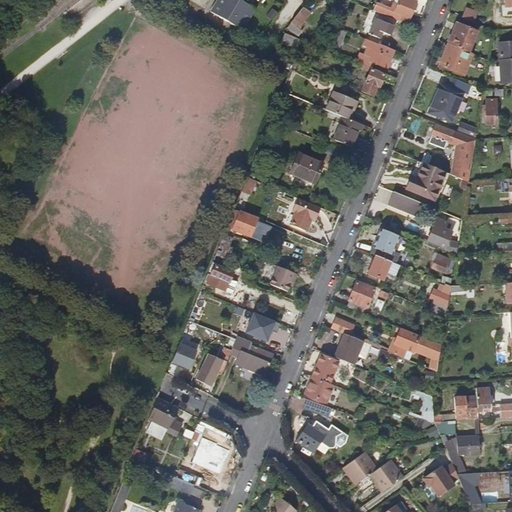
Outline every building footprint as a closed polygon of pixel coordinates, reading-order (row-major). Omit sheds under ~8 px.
[(245,2),(246,0),(224,0),(223,3),(219,1),(214,8),(243,30),(257,10),(245,2)] [(407,25),(416,2),(411,0),(399,0),(396,7),(391,5),(389,9),(381,6),(378,13),(407,25)] [(477,23),(481,12),(467,7),(463,17),(477,23)] [(299,28),(310,12),(303,8),(291,22),(299,28)] [(390,36),(394,26),(375,18),(368,34),(380,39),(382,33),(390,36)] [(470,52),(478,31),(457,23),(449,44),(470,52)] [(338,53),(346,33),(340,30),(332,51),(338,53)] [(299,49),(303,40),(286,33),(282,42),(299,49)] [(387,69),(394,50),(366,39),(364,46),(367,47),(364,55),(371,57),(369,62),(387,69)] [(511,42),(497,44),(499,84),(511,82),(511,42)] [(465,75),(473,54),(470,52),(449,44),(440,66),(465,75)] [(396,78),(384,73),(383,74),(371,70),(371,68),(361,64),(360,68),(370,72),(362,91),(372,95),(376,86),(379,87),(382,80),(393,85),(396,78)] [(452,124),(465,94),(467,95),(472,85),(458,80),(454,90),(441,84),(429,114),(452,124)] [(352,108),(355,100),(334,92),(326,111),(343,118),(349,121),(354,109),(352,108)] [(497,124),(497,99),(487,99),(486,113),(486,116),(486,124),(497,124)] [(351,148),(358,131),(361,132),(363,126),(349,121),(343,118),(333,140),(351,148)] [(476,139),(478,128),(461,122),(457,132),(476,139)] [(469,182),(476,140),(435,125),(432,135),(433,135),(429,142),(442,148),(445,141),(457,146),(452,175),(469,182)] [(315,183),(324,163),(300,153),(291,173),(315,183)] [(435,199),(446,172),(418,161),(406,187),(435,199)] [(250,195),(256,181),(247,178),(241,192),(250,195)] [(406,205),(409,198),(393,191),(390,199),(406,205)] [(315,221),(321,208),(297,198),(290,215),(294,217),(291,226),(305,232),(311,219),(315,221)] [(250,237),(258,218),(241,211),(240,213),(237,212),(235,216),(233,216),(228,228),(250,237)] [(446,241),(450,232),(444,230),(447,223),(437,219),(433,228),(428,241),(445,248),(448,242),(446,241)] [(253,237),(265,242),(269,230),(257,226),(253,237)] [(395,251),(401,237),(381,229),(372,254),(376,255),(391,262),(395,263),(399,253),(395,251)] [(233,248),(228,247),(232,237),(224,234),(216,254),(228,260),(233,248)] [(399,253),(405,239),(401,237),(395,251),(399,253)] [(511,251),(511,243),(498,244),(498,252),(511,251)] [(383,280),(391,262),(376,255),(368,274),(383,280)] [(446,273),(451,260),(438,255),(433,268),(446,273)] [(229,283),(233,273),(215,265),(207,284),(225,291),(229,283)] [(290,284),(291,281),(294,282),(297,274),(277,266),(269,284),(287,291),(290,284)] [(367,308),(375,290),(357,282),(349,301),(350,301),(348,306),(364,313),(366,307),(367,308)] [(232,294),(236,286),(229,283),(225,291),(232,294)] [(450,292),(451,286),(445,284),(445,286),(440,284),(438,291),(434,289),(430,299),(448,306),(450,292)] [(387,299),(389,294),(382,291),(380,296),(387,299)] [(204,323),(212,305),(207,303),(207,302),(203,300),(198,298),(189,319),(201,324),(202,322),(204,323)] [(276,332),(281,323),(253,311),(245,332),(268,342),(273,331),(276,332)] [(350,336),(355,325),(337,318),(333,329),(344,333),(350,336)] [(216,341),(219,334),(191,322),(185,334),(192,337),(195,331),(216,341)] [(437,371),(441,344),(399,327),(392,344),(393,344),(390,352),(400,356),(437,371)] [(353,364),(363,341),(350,336),(344,333),(334,357),(345,361),(353,364)] [(265,375),(273,354),(251,345),(252,343),(237,336),(236,339),(231,350),(230,354),(237,356),(234,363),(265,375)] [(190,369),(198,349),(179,342),(171,362),(190,369)] [(365,359),(371,344),(365,342),(359,356),(365,359)] [(210,386),(217,373),(221,375),(230,354),(231,350),(222,347),(219,353),(222,355),(220,359),(209,354),(197,379),(210,386)] [(400,356),(390,352),(382,349),(379,354),(398,361),(400,356)] [(336,374),(339,369),(336,368),(338,362),(322,355),(312,376),(329,383),(334,373),(336,374)] [(353,374),(356,366),(353,364),(345,361),(341,369),(353,374)] [(322,401),(329,384),(312,378),(306,394),(322,401)] [(478,411),(484,410),(483,406),(492,406),(492,405),(491,388),(477,389),(477,392),(477,397),(456,398),(455,398),(456,419),(478,418),(478,411)] [(434,422),(433,398),(424,394),(422,395),(421,413),(419,418),(432,423),(434,422)] [(173,419),(178,408),(157,397),(149,418),(169,428),(167,431),(177,436),(183,424),(173,419)] [(325,416),(328,408),(307,400),(304,409),(325,416)] [(511,417),(511,404),(501,405),(501,410),(502,418),(511,417)] [(424,429),(432,423),(419,418),(415,426),(424,429)] [(418,441),(437,427),(434,422),(432,423),(424,429),(414,436),(418,441)] [(349,437),(333,425),(329,430),(319,423),(315,428),(310,424),(298,440),(314,451),(321,442),(330,448),(338,446),(340,444),(343,446),(348,443),(349,437)] [(198,442),(202,433),(195,430),(191,439),(198,442)] [(479,455),(478,436),(458,437),(458,454),(464,453),(465,456),(479,455)] [(210,464),(200,458),(203,453),(195,449),(185,467),(200,475),(202,471),(205,473),(206,472),(209,473),(213,467),(210,465),(210,464)] [(143,459),(142,455),(135,452),(133,458),(145,463),(146,460),(143,459)] [(378,470),(365,452),(343,468),(355,485),(369,476),(378,470)] [(467,474),(460,458),(458,459),(456,454),(450,457),(453,463),(458,475),(466,474),(467,474)] [(403,477),(391,460),(378,470),(369,476),(381,493),(403,477)] [(458,475),(453,463),(444,469),(442,465),(423,479),(429,486),(431,485),(440,496),(456,485),(454,482),(459,478),(458,475)] [(202,479),(179,470),(176,477),(193,484),(199,486),(202,479)] [(193,484),(176,477),(170,474),(167,480),(187,488),(186,489),(190,491),(193,484)] [(479,505),(466,474),(458,475),(459,478),(471,505),(479,505)] [(118,511),(125,496),(118,493),(110,511),(118,511)] [(293,511),(279,500),(274,506),(275,508),(271,511),(293,511)] [(197,511),(198,511),(191,508),(192,505),(184,502),(183,503),(178,501),(175,509),(177,510),(175,511),(197,511)]
